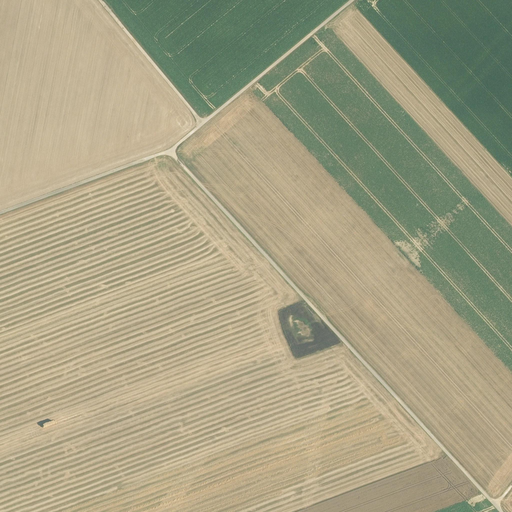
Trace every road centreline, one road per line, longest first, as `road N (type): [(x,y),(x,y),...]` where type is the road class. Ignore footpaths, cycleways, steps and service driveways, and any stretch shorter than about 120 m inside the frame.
road 1 (track): [(170,151),(502,511)]
road 2 (track): [(352,0),(170,151)]
road 3 (track): [(170,151),(0,213)]
road 4 (track): [(202,124),(104,0)]
